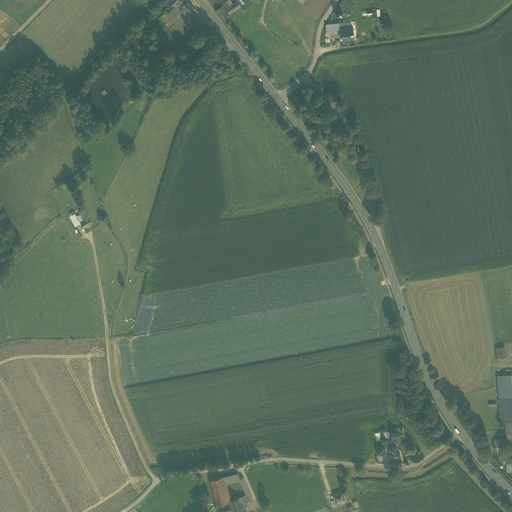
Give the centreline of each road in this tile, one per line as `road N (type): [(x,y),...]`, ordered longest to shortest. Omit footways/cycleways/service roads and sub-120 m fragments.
road 1 (secondary): [(461,433),(427,376),(355,199),(276,96)]
road 2 (unclassified): [(461,433),(408,467),(275,458),(168,472),(122,511)]
road 3 (track): [(316,52),(470,35),(511,10)]
road 4 (secondary): [(276,96),(198,0)]
